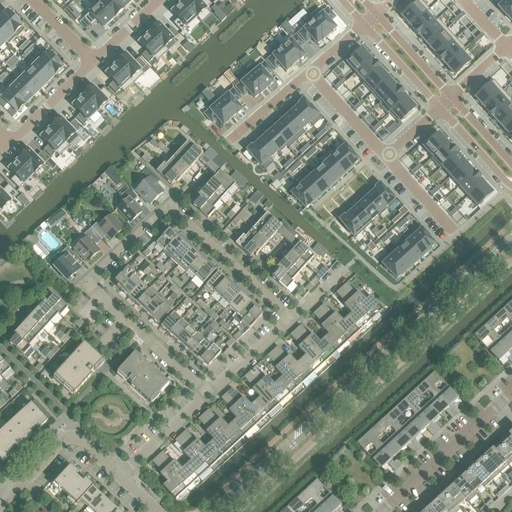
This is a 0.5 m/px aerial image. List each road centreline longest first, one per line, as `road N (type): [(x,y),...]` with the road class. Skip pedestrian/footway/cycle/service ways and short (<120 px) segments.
road 1 (tertiary): [(215,511),(511,239)]
road 2 (residential): [(169,207),(90,286),(208,395)]
road 3 (residential): [(383,511),(511,393)]
road 4 (residential): [(291,318),(169,207)]
road 5 (residential): [(3,503),(72,436),(120,477)]
road 6 (residential): [(120,477),(208,395)]
